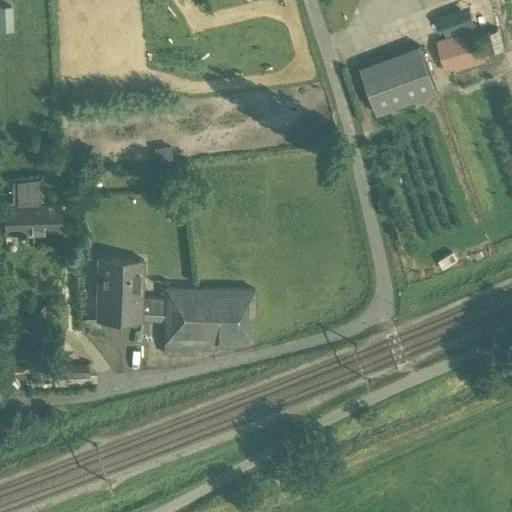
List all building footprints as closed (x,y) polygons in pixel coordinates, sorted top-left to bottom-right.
[(0,1),(0,26),(13,26),(12,1),(0,1)] [(438,15),(448,35),(479,25),(470,3),(438,15)] [(435,40),(445,72),(485,60),(476,29),(435,40)] [(500,29),(481,32),(484,54),(504,49),(500,29)] [(437,91),(420,46),(359,69),(376,114),(437,91)] [(100,187),(99,176),(80,177),(81,189),(100,187)] [(3,204),(4,234),(60,232),(59,203),(3,204)] [(97,258),(95,319),(142,320),(142,314),(163,314),(164,297),(143,296),(144,260),(97,258)] [(162,342),(245,344),(253,340),(254,288),(164,286),(164,297),(163,314),(162,342)] [(57,377),(89,376),(89,363),(57,364),(57,377)] [(58,389),(57,377),(57,364),(45,364),(46,389),(58,389)]
